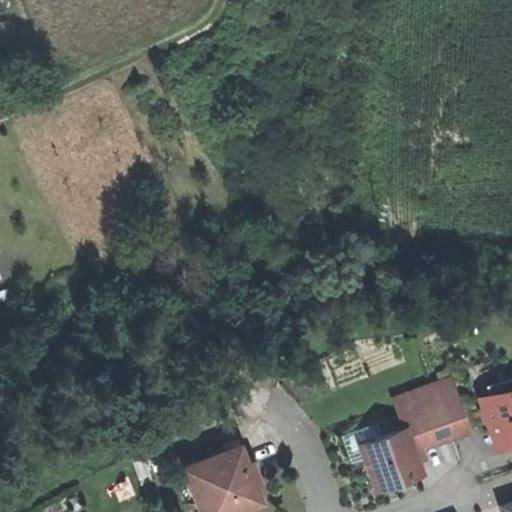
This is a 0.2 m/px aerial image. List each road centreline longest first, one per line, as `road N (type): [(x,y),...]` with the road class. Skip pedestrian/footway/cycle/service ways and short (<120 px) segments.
road 1 (track): [(0,122),(85,90),(259,0)]
road 2 (residential): [(328,511),(299,433),(262,393)]
